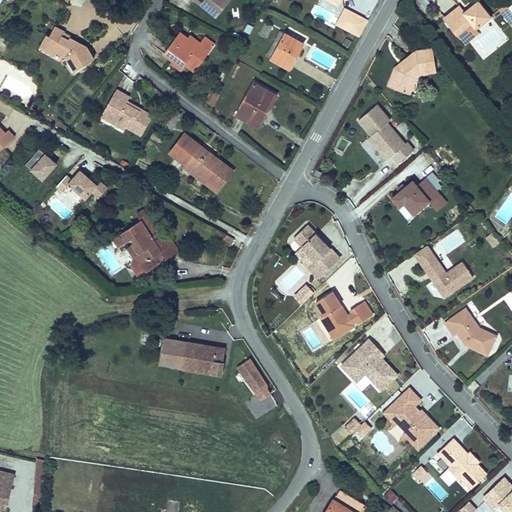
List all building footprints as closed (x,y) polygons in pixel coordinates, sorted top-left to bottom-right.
[(211,0),(207,5),(224,18),(237,0),(211,0)] [(487,26),(501,15),(489,0),(488,0),(474,11),(470,5),(454,17),(467,33),(482,21),(487,26)] [(369,20),(344,7),(335,24),(359,37),(369,20)] [(290,24),(281,19),(274,33),(283,37),(290,24)] [(259,34),(267,37),(272,26),(264,23),(259,34)] [(51,28),(46,40),(49,41),(45,50),(43,53),(52,57),(54,53),(67,60),(73,71),(92,60),(85,47),(69,40),(68,41),(60,37),(62,33),(51,28)] [(318,39),(296,28),(282,55),(304,66),(318,39)] [(172,55),(180,61),(181,59),(192,67),(194,65),(196,61),(205,68),(214,55),(205,49),(210,43),(204,39),(202,42),(197,38),(189,32),(172,55)] [(223,44),(214,37),(210,43),(205,49),(214,55),(223,44)] [(46,40),(42,38),(38,46),(45,50),(49,41),(46,40)] [(420,75),(436,73),(432,47),(414,50),(393,67),(386,86),(410,94),(416,79),(420,75)] [(192,67),(181,59),(180,61),(178,64),(189,72),(192,67)] [(205,68),(196,61),(194,65),(203,71),(205,68)] [(288,94),(267,82),(249,116),(271,127),(288,94)] [(145,138),(156,118),(143,111),(142,113),(128,105),(130,103),(132,99),(120,92),(106,116),(130,129),(145,138)] [(143,111),(130,103),(128,105),(142,113),(143,111)] [(386,121),(389,119),(376,104),(358,119),(370,134),(368,136),(386,158),(391,154),(398,161),(413,149),(406,141),(404,143),(386,121)] [(172,130),(181,114),(171,109),(163,125),(172,130)] [(130,129),(106,116),(104,119),(128,132),(130,129)] [(187,126),(179,121),(173,130),(182,135),(187,126)] [(14,139),(0,125),(0,151),(0,152),(0,159),(3,163),(15,151),(9,144),(14,139)] [(23,143),(17,137),(14,139),(9,144),(15,151),(23,143)] [(233,191),(246,173),(197,137),(183,157),(199,168),(196,173),(205,179),(209,175),(233,191)] [(344,152),(349,141),(342,137),(337,148),(344,152)] [(48,182),(62,166),(44,152),(31,168),(48,182)] [(113,189),(105,183),(102,186),(94,180),(92,182),(90,180),(91,178),(85,173),(78,182),(72,178),(63,189),(69,194),(75,186),(92,200),(98,193),(106,199),(113,189)] [(400,191),(392,197),(399,206),(404,202),(414,213),(429,200),(437,210),(446,203),(425,177),(416,185),(412,180),(404,187),(402,184),(398,188),(400,191)] [(403,205),(399,208),(406,219),(411,216),(403,205)] [(168,231),(160,218),(155,221),(152,216),(145,221),(147,224),(139,228),(136,224),(129,229),(132,233),(122,239),(127,248),(140,240),(148,252),(154,261),(141,270),(146,278),(165,266),(160,258),(169,253),(166,247),(159,236),(163,234),(168,231)] [(316,232),(308,224),(293,239),(300,247),(294,253),(308,268),(306,269),(317,280),(340,258),(331,248),(330,249),(314,233),(316,232)] [(188,253),(179,238),(166,247),(169,253),(175,261),(188,253)] [(446,272),(427,245),(413,255),(443,298),(473,278),(462,261),(446,272)] [(154,261),(148,252),(142,257),(139,267),(141,270),(154,261)] [(305,284),(293,296),(301,304),(313,292),(305,284)] [(331,292),(315,302),(324,316),(320,318),(333,338),(343,332),(341,330),(356,321),(358,324),(372,315),(363,302),(349,311),(351,313),(347,315),(331,292)] [(479,327),(466,307),(443,323),(453,337),(456,334),(464,345),(487,357),(497,335),(479,327)] [(227,348),(165,337),(160,364),(224,375),(227,362),(224,362),(227,348)] [(380,350),(368,338),(340,365),(356,381),(365,373),(380,389),(397,374),(381,357),(384,354),(380,350)] [(269,385),(251,358),(238,367),(261,401),(272,394),(269,389),(269,385)] [(421,400),(409,387),(381,413),(394,426),(397,424),(404,432),(401,435),(417,451),(440,429),(421,409),(419,410),(415,406),(421,400)] [(355,418),(345,428),(351,434),(357,429),(361,424),(355,418)] [(372,428),(365,421),(357,429),(363,436),(372,428)] [(468,455),(453,439),(437,454),(450,468),(448,470),(457,479),(459,477),(471,490),(487,475),(477,465),(480,462),(470,453),(468,455)] [(43,505),(46,459),(36,458),(33,505),(43,505)] [(428,472),(421,465),(411,474),(418,482),(428,472)] [(15,473),(6,471),(0,495),(0,508),(6,510),(15,473)] [(439,502),(448,494),(428,472),(419,480),(439,502)] [(511,511),(511,488),(499,480),(485,501),(496,507),(497,505),(508,511),(511,511)] [(382,497),(392,504),(398,496),(389,488),(382,497)] [(367,511),(370,507),(340,489),(326,511),(367,511)] [(474,511),(477,510),(469,501),(459,510),(461,511),(474,511)]
